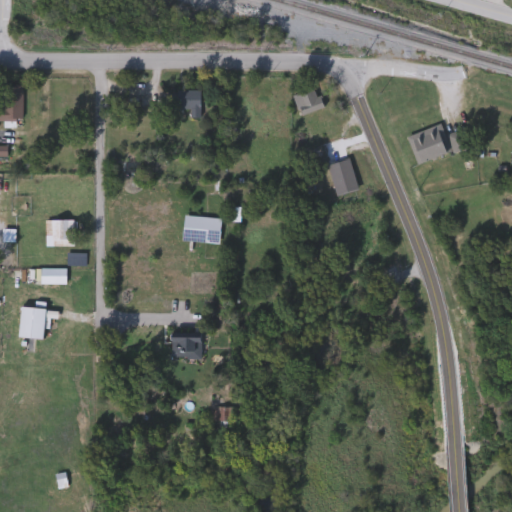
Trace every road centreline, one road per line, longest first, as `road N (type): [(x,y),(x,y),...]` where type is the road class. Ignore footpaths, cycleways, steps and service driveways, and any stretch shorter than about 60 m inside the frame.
road 1 (secondary): [(457,454),(433,281),(345,73)]
road 2 (secondary): [(7,60),(310,63),(345,73)]
road 3 (residential): [(96,61),(102,320)]
road 4 (residential): [(345,73),(463,73)]
